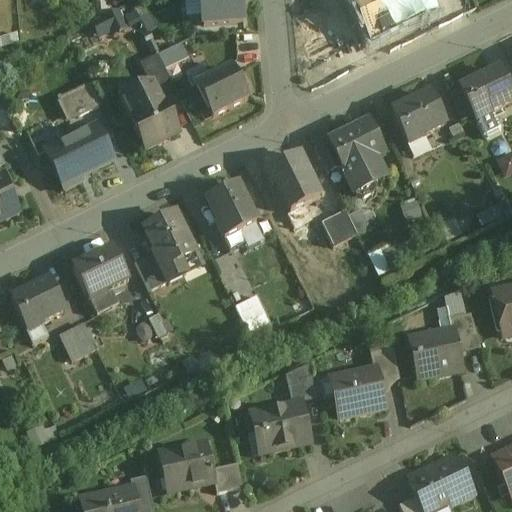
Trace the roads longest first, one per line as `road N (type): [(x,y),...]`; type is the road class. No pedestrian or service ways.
road 1 (residential): [(292,124),(0,268)]
road 2 (residential): [(511,397),(273,511)]
road 3 (residential): [(511,15),(292,124)]
road 4 (residential): [(272,0),(280,98),(292,124)]
